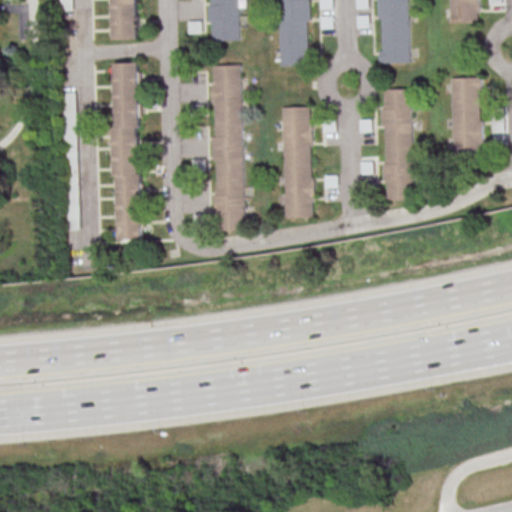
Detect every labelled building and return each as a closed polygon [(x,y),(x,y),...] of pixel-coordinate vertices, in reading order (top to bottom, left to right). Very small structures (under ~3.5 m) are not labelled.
[(110,0),(111,38),(136,38),(135,0),(110,0)] [(240,0),(211,0),(213,40),(242,39),(240,0)] [(281,0),(283,65),(311,65),(309,0),(281,0)] [(410,0),(382,0),(384,49),(382,49),(382,62),(412,61),(410,0)] [(480,0),(452,0),(453,21),(481,20),(480,0)] [(141,61),(116,62),(120,239),(145,238),(141,61)] [(242,64),(214,65),(218,217),(224,216),(225,230),(247,230),(242,64)] [(454,77),(456,152),(486,151),(484,76),(454,77)] [(388,199),(417,198),(415,87),(386,87),(388,199)] [(285,106),(288,217),(316,216),(313,105),(285,106)]
